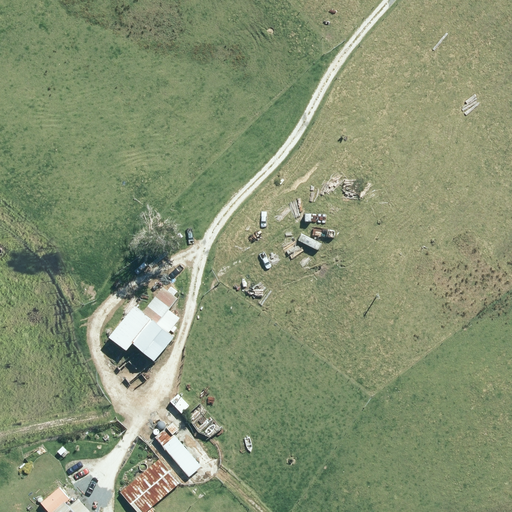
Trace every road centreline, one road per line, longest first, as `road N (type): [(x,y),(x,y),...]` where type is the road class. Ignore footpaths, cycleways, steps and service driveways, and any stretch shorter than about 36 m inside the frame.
road 1 (track): [(0,440),(160,404),(208,243),(281,165),(332,78),(397,0)]
road 2 (track): [(0,219),(44,253),(128,414)]
road 3 (track): [(320,218),(189,300)]
road 4 (track): [(253,511),(160,404)]
